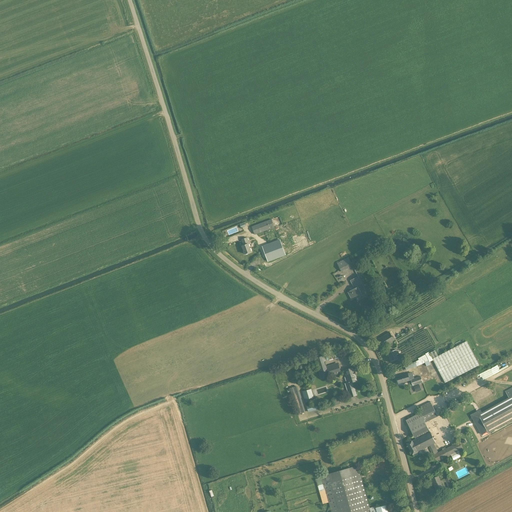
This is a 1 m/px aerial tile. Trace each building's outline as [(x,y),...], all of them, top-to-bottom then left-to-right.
[(254,235),(275,227),(271,219),(251,227),(254,235)] [(248,241),(247,238),(241,240),(244,245),(242,246),(245,254),(251,252),(248,244),(247,244),(246,241),(248,241)] [(264,246),(262,246),(262,247),(268,261),(285,255),(280,240),(264,246)] [(341,272),(353,266),(348,257),(337,263),(341,272)] [(355,289),(348,292),(351,298),(361,293),(362,295),(366,293),(358,277),(350,281),(355,289)] [(384,349),(395,341),(389,331),(377,339),(384,349)] [(438,356),(435,351),(429,354),(445,383),(479,365),(466,341),(438,356)] [(388,353),(391,361),(398,359),(396,355),(398,354),(396,350),(388,353)] [(324,360),(325,360),(324,356),(314,359),(321,380),(341,373),(338,362),(326,366),(324,360)] [(484,378),(503,371),(500,365),(482,372),(484,378)] [(351,382),(356,381),(352,368),(345,371),(347,377),(345,377),(347,384),(345,384),(350,398),(357,396),(355,388),(353,389),(351,382)] [(407,381),(410,380),(413,386),(422,383),(420,377),(414,379),(412,373),(408,374),(408,373),(396,377),(398,384),(403,383),(403,384),(407,383),(407,381)] [(297,386),(289,388),(297,415),(305,412),(297,386)] [(472,418),(482,437),(511,420),(511,388),(505,392),(509,398),(472,418)] [(311,389),(302,392),(305,402),(314,399),(311,389)] [(406,420),(415,439),(406,443),(412,455),(418,452),(435,443),(424,420),(437,414),(430,401),(418,407),(421,412),(406,420)] [(307,406),(308,412),(318,409),(316,403),(307,406)] [(437,462),(463,449),(459,441),(433,455),(437,462)] [(386,511),(386,510),(388,510),(386,505),(377,508),(377,506),(369,508),(357,466),(321,476),(321,478),(316,479),(324,511),(386,511)] [(443,486),(441,483),(446,482),(448,487),(453,485),(450,477),(445,479),(444,479),(440,481),(438,476),(432,479),(436,489),(443,486)]
